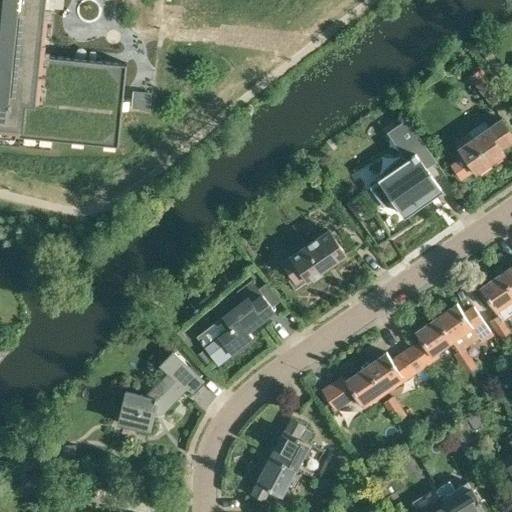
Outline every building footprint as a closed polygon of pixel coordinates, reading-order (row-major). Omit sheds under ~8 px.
[(0,0),(0,131),(119,144),(127,63),(41,54),(46,0),(0,0)] [(492,106),(495,104),(505,96),(482,66),(469,76),(492,106)] [(408,118),(390,130),(406,153),(424,141),(408,118)] [(485,121),(464,134),(454,141),(474,174),(503,154),(502,149),(511,141),(511,132),(503,120),(490,128),(485,121)] [(405,214),(441,189),(418,155),(372,187),(384,204),(394,198),(405,214)] [(281,262),(291,277),(289,279),(296,289),(347,254),(330,229),(281,262)] [(511,265),(501,273),(511,289),(511,265)] [(495,311),(496,310),(499,315),(490,321),(501,337),(510,331),(503,320),(511,314),(511,289),(501,273),(480,288),(495,311)] [(230,323),(217,335),(205,344),(218,362),(231,353),(251,337),(246,330),(273,310),(251,281),(237,292),(243,300),(223,315),(230,323)] [(457,304),(436,318),(452,341),(453,340),(460,350),(465,346),(479,337),(483,342),(493,335),(473,304),(462,311),(457,304)] [(421,340),(412,346),(426,366),(440,356),(437,351),(452,341),(436,318),(416,332),(421,340)] [(335,410),(347,402),(356,395),(364,408),(426,366),(412,346),(391,360),(387,355),(345,380),(343,377),(323,391),(335,410)] [(465,346),(460,350),(453,354),(460,364),(471,356),(465,346)] [(204,349),(197,355),(203,364),(211,359),(204,349)] [(169,374),(151,392),(150,397),(159,399),(157,408),(164,410),(185,389),(193,392),(204,381),(175,353),(162,366),(169,374)] [(478,365),(471,356),(460,364),(466,373),(478,365)] [(164,413),(164,410),(157,408),(159,399),(150,397),(127,392),(119,421),(151,429),(156,411),(164,413)] [(390,412),(401,404),(394,394),(383,402),(390,412)] [(408,414),(401,404),(390,412),(396,422),(408,414)] [(285,428),(271,454),(296,468),(310,442),(300,437),(307,424),(291,416),(285,428)] [(478,434),(472,424),(467,416),(457,423),(468,440),(478,434)] [(459,446),(468,440),(457,423),(449,428),(459,446)] [(69,452),(41,454),(42,467),(70,466),(69,452)] [(257,480),(258,481),(251,493),(265,500),(271,488),(282,494),(296,468),(271,454),(257,480)] [(20,490),(40,494),(43,474),(21,471),(9,469),(7,484),(20,486),(20,490)] [(384,497),(394,491),(381,469),(371,475),(384,497)] [(468,480),(442,497),(450,511),(484,511),(470,489),(472,487),(468,480)] [(416,505),(419,511),(450,511),(442,497),(437,499),(434,494),(416,505)]
